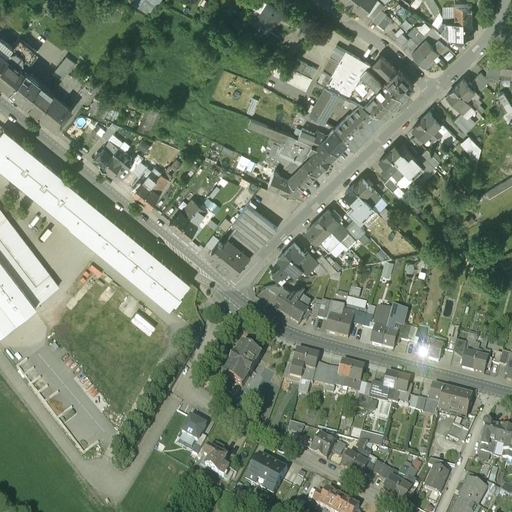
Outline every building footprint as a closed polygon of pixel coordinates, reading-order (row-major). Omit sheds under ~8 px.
[(149,15),(158,0),(139,0),(136,7),(149,15)] [(360,0),(356,5),(356,6),(364,12),(374,0),(360,0)] [(267,2),(253,25),(269,34),(278,19),(280,21),(285,13),(267,2)] [(472,4),(454,4),(455,15),(443,15),(443,20),(472,19),(472,4)] [(381,10),(373,20),(378,24),(386,14),(381,10)] [(386,14),(378,24),(384,29),(392,19),(386,14)] [(472,19),(443,20),(443,25),(455,25),(455,35),(472,35),(472,19)] [(431,27),(424,35),(418,30),(412,37),(419,44),(419,45),(432,57),(448,42),(431,27)] [(12,48),(0,37),(0,52),(5,56),(12,48)] [(412,37),(411,37),(402,46),(412,56),(414,54),(425,64),(432,57),(419,45),(419,44),(412,37)] [(12,48),(5,56),(0,61),(0,83),(8,90),(23,71),(19,67),(24,60),(29,64),(38,54),(19,39),(12,48)] [(370,64),(346,51),(340,61),(350,66),(350,67),(362,73),(365,69),(370,64)] [(502,54),(491,52),(489,68),(490,68),(500,69),(502,54)] [(511,64),(511,54),(502,54),(500,69),(505,70),(511,70),(511,64)] [(397,70),(381,55),(374,63),(390,78),(387,81),(403,96),(414,84),(398,69),(397,70)] [(66,57),(59,66),(68,74),(75,65),(66,57)] [(290,68),(312,76),(316,66),(294,58),(290,68)] [(340,61),(326,86),(348,97),(350,98),(354,92),(356,88),(342,81),(350,67),(350,66),(340,61)] [(59,66),(52,75),(61,82),(68,75),(68,74),(59,66)] [(500,69),(490,68),(489,76),(495,76),(494,80),(499,81),(499,77),(500,69)] [(403,96),(387,81),(383,85),(379,81),(379,82),(365,69),(362,73),(360,74),(374,87),(378,91),(394,105),(403,96)] [(38,81),(25,70),(23,71),(8,90),(22,101),(38,81)] [(489,80),(481,72),(477,76),(485,84),(489,80)] [(53,93),(52,94),(62,103),(80,80),(68,75),(61,82),(53,93)] [(485,84),(477,76),(473,81),(481,89),(485,85),(485,84)] [(326,86),(311,79),(309,84),(324,91),(315,105),(328,112),(335,101),(343,106),(344,104),(348,97),(326,86)] [(474,90),(463,79),(455,87),(471,103),(475,107),(481,102),(477,98),(479,96),(474,91),(474,90)] [(38,81),(22,101),(36,113),(52,94),(53,93),(38,81)] [(471,103),(455,87),(446,95),(467,116),(476,108),(475,107),(471,103)] [(394,105),(378,91),(368,100),(365,97),(354,92),(350,98),(384,115),(394,105)] [(62,103),(52,94),(36,113),(57,129),(72,111),(62,103)] [(350,98),(348,97),(344,104),(355,108),(349,115),(368,132),(384,115),(350,98)] [(94,98),(88,111),(105,119),(110,106),(94,98)] [(328,112),(315,105),(310,114),(323,120),(328,112)] [(145,106),(136,127),(152,133),(160,112),(145,106)] [(440,123),(429,112),(421,120),(437,136),(439,138),(442,135),(435,128),(440,123)] [(368,132),(349,115),(336,127),(349,141),(354,146),(368,132)] [(437,136),(421,120),(413,127),(424,138),(430,143),(434,139),(437,136)] [(316,146),(290,135),(267,126),(265,133),(281,140),(279,146),(274,143),(272,146),(273,146),(269,154),(276,157),(277,154),(293,160),(302,164),(305,161),(318,148),(316,147),(316,146)] [(110,127),(102,135),(107,140),(115,131),(110,127)] [(336,127),(327,135),(316,131),(314,133),(302,128),(298,137),(318,144),(324,139),(337,153),(349,141),(336,127)] [(68,181),(59,174),(58,174),(50,167),(50,166),(49,166),(40,159),(40,158),(31,151),(30,151),(22,144),(21,143),(12,136),(3,128),(0,130),(0,168),(170,307),(190,282),(190,281),(181,274),(181,273),(180,274),(172,266),(171,266),(162,259),(163,259),(162,258),(153,251),(144,244),(144,243),(143,243),(134,236),(135,236),(134,235),(134,236),(125,228),(124,227),(115,220),(106,213),(106,212),(105,212),(97,205),(96,205),(87,197),(78,190),(78,189),(69,182),(68,181)] [(442,135),(439,138),(443,142),(447,145),(455,137),(448,130),(442,135)] [(439,138),(437,136),(434,139),(440,145),(443,142),(439,138)] [(481,148),(470,136),(462,143),(477,160),(481,148)] [(316,146),(316,147),(318,148),(305,161),(317,173),(337,153),(324,139),(318,144),(316,146)] [(110,141),(99,154),(98,153),(93,159),(97,161),(96,162),(103,167),(119,148),(110,141)] [(414,163),(396,144),(387,153),(406,171),(414,163)] [(124,152),(119,148),(103,167),(109,173),(110,172),(113,175),(118,169),(117,168),(121,162),(127,167),(133,160),(133,159),(131,158),(131,157),(131,155),(127,151),(124,151),(124,152)] [(440,161),(427,149),(422,154),(434,167),(440,161)] [(274,172),(261,166),(265,156),(256,152),(247,174),(269,184),(274,172)] [(138,153),(133,159),(133,160),(127,167),(132,171),(143,157),(138,153)] [(406,171),(387,153),(379,160),(384,165),(381,169),(387,176),(391,172),(398,179),(405,172),(406,171)] [(422,154),(416,160),(429,172),(434,167),(422,154)] [(302,164),(293,160),(286,167),(292,174),(288,178),(299,190),(317,173),(305,161),(302,164)] [(406,171),(405,172),(412,179),(413,179),(412,178),(421,170),(414,163),(406,171)] [(154,167),(148,174),(156,180),(162,173),(154,167)] [(288,178),(274,172),(269,184),(295,195),(299,190),(288,178)] [(162,173),(156,180),(163,186),(169,179),(162,173)] [(148,174),(143,180),(142,179),(138,185),(137,184),(131,190),(135,193),(134,194),(141,199),(156,180),(148,174)] [(373,189),(362,177),(353,185),(364,197),(368,193),(373,189)] [(398,186),(389,177),(384,182),(392,191),(398,186)] [(156,180),(141,199),(147,204),(148,203),(151,206),(156,200),(155,199),(160,194),(158,192),(163,186),(156,180)] [(353,185),(345,193),(350,198),(348,199),(353,204),(354,203),(356,204),(359,201),(367,210),(372,205),(368,201),(364,197),(353,185)] [(192,198),(187,205),(194,211),(200,204),(192,198)] [(207,210),(200,204),(194,211),(202,217),(207,210)] [(277,228),(247,204),(232,223),(236,226),(228,237),(250,254),(277,228)] [(187,205),(181,212),(180,210),(176,216),(175,215),(170,221),(173,224),(173,225),(179,230),(194,211),(187,205)] [(360,216),(351,206),(346,212),(355,221),(360,216)] [(0,330),(59,285),(0,207),(0,330)] [(339,221),(328,210),(320,218),(340,240),(349,232),(345,228),(340,233),(334,226),(339,221)] [(194,211),(179,230),(185,235),(186,235),(189,237),(194,231),(193,230),(198,225),(196,224),(202,217),(194,211)] [(340,240),(320,218),(306,231),(317,242),(324,236),(326,239),(329,235),(337,243),(340,240)] [(228,237),(224,242),(223,243),(218,240),(212,248),(216,252),(212,257),(219,263),(219,262),(228,270),(228,271),(234,270),(250,254),(228,237)] [(337,243),(332,248),(341,257),(350,249),(340,240),(337,243)] [(65,241),(57,249),(62,253),(69,245),(65,241)] [(305,254),(294,242),(286,251),(304,269),(307,273),(318,263),(307,252),(305,254)] [(286,251),(278,258),(282,263),(278,267),(285,274),(289,270),(296,277),(304,269),(286,251)] [(322,255),(316,260),(329,273),(337,271),(322,255)] [(389,276),(394,262),(385,259),(381,274),(389,276)] [(285,274),(278,267),(273,272),(283,282),(288,277),(285,274)] [(98,268),(92,279),(96,281),(102,271),(98,268)] [(283,282),(265,286),(266,290),(276,297),(276,296),(281,299),(283,297),(286,299),(291,291),(284,286),(283,282)] [(351,287),(349,294),(358,297),(360,290),(351,287)] [(291,291),(286,299),(283,297),(281,299),(277,306),(282,310),(279,314),(289,320),(304,298),(303,298),(304,297),(292,289),(291,291)] [(304,298),(289,320),(298,326),(307,313),(304,311),(310,302),(304,298)] [(344,308),(333,305),(329,319),(330,319),(326,334),(336,337),(341,322),(342,316),(344,308)] [(320,308),(315,307),(312,317),(317,319),(320,308)] [(326,310),(320,308),(317,319),(323,320),(326,310)] [(406,312),(393,308),(391,314),(386,334),(391,335),(393,326),(402,328),(406,312)] [(391,314),(378,310),(374,326),(376,327),(371,346),(382,349),(386,334),(391,314)] [(348,314),(345,313),(344,317),(342,316),(341,322),(352,325),(353,319),(347,318),(348,314)] [(352,325),(341,322),(336,337),(348,340),(352,325)] [(411,330),(404,329),(401,341),(408,343),(411,330)] [(386,334),(382,349),(393,352),(395,344),(398,345),(400,337),(391,335),(386,334)] [(427,344),(420,343),(416,358),(427,361),(432,340),(430,340),(431,336),(429,335),(427,344)] [(435,341),(432,340),(427,361),(438,364),(442,348),(436,347),(439,338),(436,337),(435,341)] [(244,347),(237,358),(236,358),(231,365),(232,365),(225,377),(242,387),(249,376),(250,377),(254,369),(254,368),(261,357),(244,347)] [(490,352),(483,350),(483,351),(479,350),(478,352),(477,357),(487,360),(490,352)] [(296,356),(292,355),(288,365),(293,367),(290,378),(301,381),(303,375),(304,370),(308,355),(297,352),(296,356)] [(502,355),(496,354),(493,364),(499,366),(499,365),(502,355)] [(508,356),(502,354),(502,355),(499,365),(505,366),(508,356)] [(319,357),(308,355),(304,370),(309,371),(315,373),(319,357)] [(472,356),(466,355),(462,370),(473,373),(477,357),(472,356)] [(487,360),(477,357),(473,373),(483,376),(487,360)] [(354,366),(342,364),(338,379),(344,380),(350,382),(354,366)] [(365,369),(354,366),(350,382),(348,387),(347,390),(358,393),(365,369)] [(267,376),(254,414),(267,419),(281,380),(267,376)] [(399,378),(388,376),(386,384),(383,383),(381,390),(390,392),(388,402),(391,403),(392,403),(393,399),(394,399),(399,378)] [(412,390),(408,389),(410,381),(399,378),(394,399),(393,399),(393,403),(397,404),(398,400),(400,395),(410,397),(412,390)] [(445,390),(434,388),(430,402),(428,402),(425,414),(437,417),(439,412),(445,390)] [(473,398),(445,390),(439,412),(458,417),(467,419),(473,398)] [(244,401),(233,393),(231,396),(236,399),(235,400),(242,405),(244,401)] [(410,397),(400,395),(398,400),(408,403),(410,397)] [(418,400),(412,398),(409,410),(415,412),(418,400)] [(425,402),(418,400),(415,412),(422,413),(425,402)] [(467,419),(458,417),(449,438),(464,445),(475,421),(467,419)] [(206,427),(190,418),(182,434),(197,442),(201,435),(206,427)] [(491,427),(491,426),(490,423),(487,422),(484,424),(483,427),(485,429),(486,430),(481,447),(488,449),(490,443),(497,445),(502,429),(501,428),(501,429),(491,427)] [(304,426),(290,423),(287,432),(298,437),(304,426)] [(511,444),(511,431),(502,429),(497,445),(505,447),(503,453),(509,455),(511,444)] [(359,440),(380,444),(382,435),(361,431),(359,440)] [(201,435),(197,442),(196,445),(201,448),(207,438),(201,435)] [(324,441),(317,437),(313,445),(314,445),(311,451),(326,459),(335,444),(328,440),(324,441)] [(339,442),(333,453),(339,456),(345,446),(339,442)] [(354,457),(345,451),(341,457),(344,459),(340,467),(350,473),(363,450),(366,444),(362,442),(354,457)] [(215,445),(214,448),(211,446),(204,458),(209,460),(205,468),(224,478),(228,471),(229,469),(223,465),(227,459),(221,456),(224,450),(215,445)] [(363,450),(350,473),(361,478),(363,474),(369,477),(371,471),(374,468),(372,467),(364,462),(369,454),(363,450)] [(287,471),(260,456),(246,483),(273,497),(287,471)] [(443,464),(430,460),(428,466),(434,468),(441,470),(443,464)] [(383,466),(376,461),(372,467),(374,468),(371,471),(378,475),(383,466)] [(421,465),(415,461),(410,469),(416,472),(421,465)] [(383,466),(378,475),(383,478),(389,469),(383,466)] [(396,481),(387,476),(385,479),(387,480),(384,485),(387,487),(384,492),(394,497),(409,472),(403,468),(396,481)] [(441,470),(434,468),(425,489),(427,486),(440,492),(438,495),(439,495),(449,474),(441,470)] [(415,492),(406,487),(410,479),(413,480),(416,472),(410,469),(409,472),(394,497),(404,503),(407,498),(411,500),(415,492)] [(234,474),(228,471),(224,478),(224,480),(229,483),(234,474)] [(487,484),(475,478),(472,483),(484,490),(487,484)] [(472,483),(468,481),(458,498),(461,500),(477,509),(478,508),(475,507),(484,490),(472,483)] [(238,483),(233,493),(239,496),(243,486),(238,483)] [(335,511),(343,499),(327,490),(324,495),(317,491),(312,500),(319,504),(319,505),(331,511),(335,511)] [(343,499),(335,511),(356,511),(359,508),(343,499)] [(477,509),(461,500),(454,511),(477,511),(479,509),(478,508),(477,509)]
